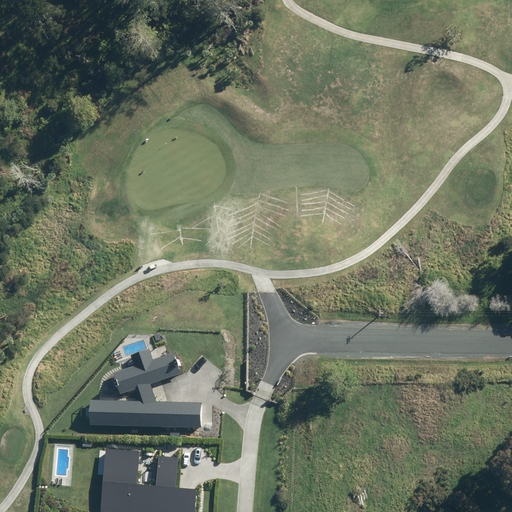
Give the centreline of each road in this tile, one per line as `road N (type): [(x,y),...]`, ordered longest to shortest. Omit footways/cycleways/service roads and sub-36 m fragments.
road 1 (residential): [(296,324),(347,340),(511,340)]
road 2 (residential): [(296,324),(234,447),(233,511)]
